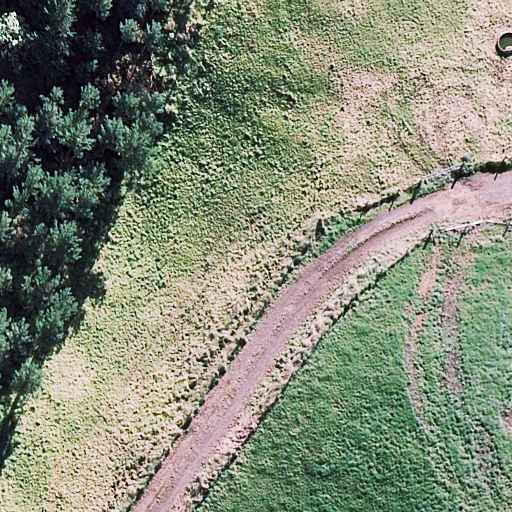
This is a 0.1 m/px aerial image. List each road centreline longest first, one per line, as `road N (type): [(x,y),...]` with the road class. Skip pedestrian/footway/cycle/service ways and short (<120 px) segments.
road 1 (track): [(146,511),(272,326),(319,273),(365,235),(428,207),(494,194)]
road 2 (track): [(481,511),(425,375),(426,319),(436,271),(494,194)]
